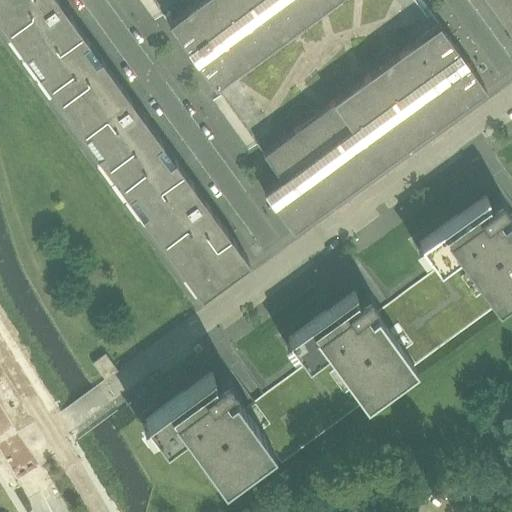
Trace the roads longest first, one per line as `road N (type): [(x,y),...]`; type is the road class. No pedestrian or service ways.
road 1 (residential): [(16,451),(286,261)]
road 2 (residential): [(92,0),(286,261)]
road 3 (residential): [(286,261),(511,96)]
